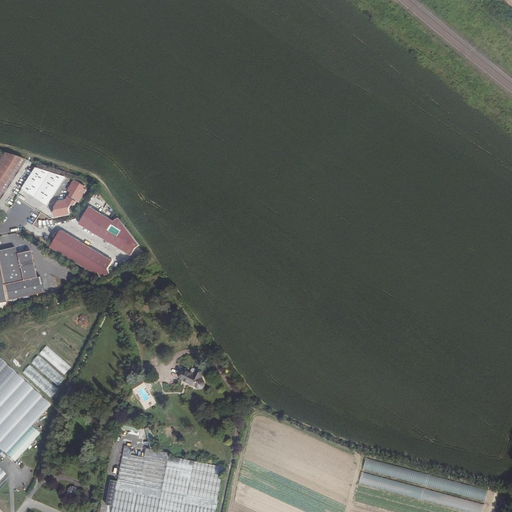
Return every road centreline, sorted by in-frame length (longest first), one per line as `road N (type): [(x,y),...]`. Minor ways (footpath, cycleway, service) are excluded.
road 1 (track): [(0,148),(104,185),(152,256),(106,281)]
road 2 (track): [(45,462),(55,422),(108,310)]
